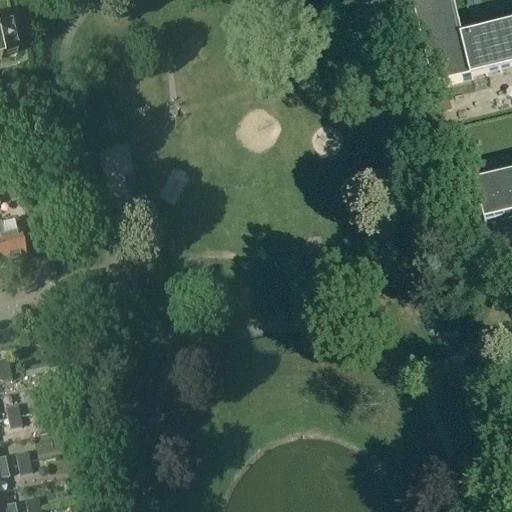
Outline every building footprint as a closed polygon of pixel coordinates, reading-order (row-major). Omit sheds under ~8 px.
[(411,0),(434,91),(511,72),(511,27),(463,39),(453,0),(411,0)] [(0,62),(2,62),(0,55),(17,51),(12,28),(0,30),(0,62)] [(511,218),(511,176),(475,186),(485,225),(511,218)] [(0,223),(0,256),(2,267),(26,261),(17,220),(0,223)] [(475,263),(499,257),(496,244),(472,250),(475,263)] [(8,362),(0,363),(0,373),(10,372),(8,362)] [(56,364),(25,371),(26,378),(58,371),(56,364)] [(0,383),(0,385),(12,382),(10,372),(0,373),(0,383)] [(86,375),(76,377),(71,378),(76,403),(90,400),(86,375)] [(6,411),(8,421),(20,419),(18,408),(6,411)] [(20,419),(8,421),(10,431),(22,429),(20,419)] [(18,467),(30,465),(28,455),(16,457),(18,467)] [(30,465),(18,467),(20,478),(32,475),(30,465)] [(27,511),(35,511),(40,511),(37,501),(26,504),(27,511)]
